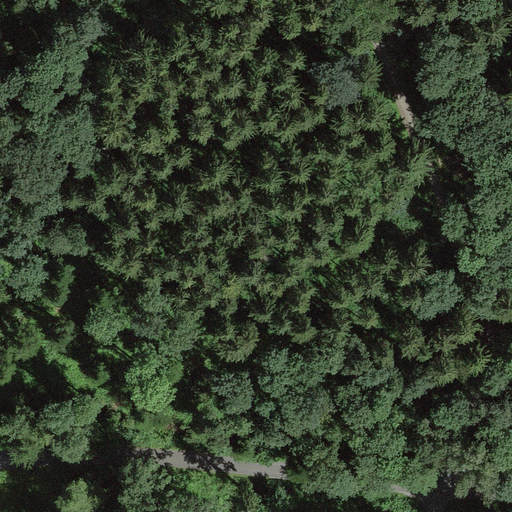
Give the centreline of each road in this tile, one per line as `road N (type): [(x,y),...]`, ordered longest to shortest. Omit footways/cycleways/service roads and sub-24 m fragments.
road 1 (track): [(435,511),(431,484),(463,421),(481,331),(472,279),(359,0)]
road 2 (unclassified): [(0,458),(178,456),(431,484),(511,485)]
